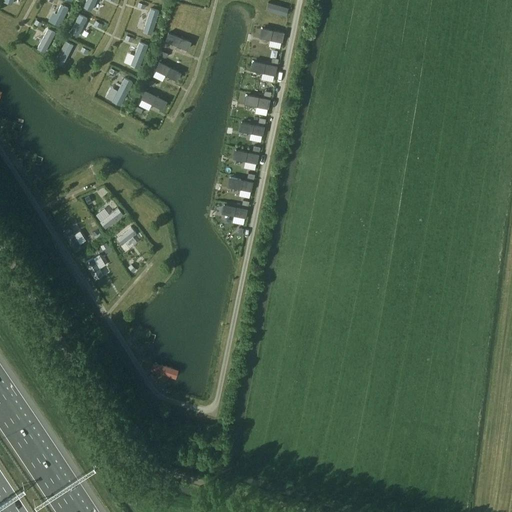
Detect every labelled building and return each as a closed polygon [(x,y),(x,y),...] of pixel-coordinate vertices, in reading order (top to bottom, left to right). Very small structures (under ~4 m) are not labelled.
[(85,0),(83,5),(94,10),(98,0),(85,0)] [(54,11),(50,20),(61,25),(70,7),(62,3),(57,12),(54,11)] [(153,33),(161,10),(152,7),(145,31),(153,33)] [(71,32),(80,36),(88,17),(79,13),(71,32)] [(49,27),(37,47),(46,52),(57,32),(49,27)] [(65,39),(56,61),(65,65),(75,43),(65,39)] [(127,51),(124,62),(142,67),(148,43),(140,41),(136,54),(127,51)] [(180,79),(183,71),(160,60),(153,75),(164,80),(167,73),(180,79)] [(175,85),(178,80),(167,74),(164,80),(175,85)] [(111,86),(106,97),(123,105),(134,81),(125,76),(119,89),(111,86)] [(147,88),(139,104),(151,109),(153,104),(165,109),(170,100),(147,88)] [(257,171),(261,154),(238,147),(233,165),(257,171)] [(232,214),(231,222),(246,224),(249,207),(225,204),(223,213),(232,214)] [(96,213),(106,227),(126,214),(120,206),(110,212),(106,207),(96,213)] [(81,243),(87,239),(77,224),(62,233),(74,252),(84,246),(81,243)] [(133,225),(118,237),(124,244),(126,242),(131,247),(139,241),(135,235),(139,232),(133,225)] [(96,279),(109,272),(99,253),(85,261),(96,279)]
